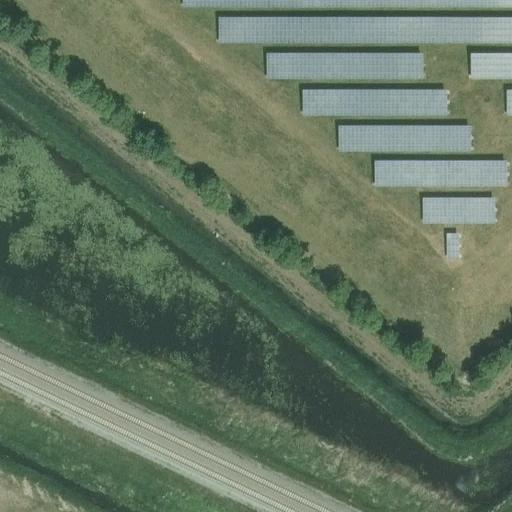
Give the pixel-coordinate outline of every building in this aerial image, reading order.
[(225,8),(225,39),(267,40),(268,6),(281,7),(281,0),(188,0),(188,8),(225,8)] [(274,75),(297,75),(298,51),(274,50),(274,75)] [(511,50),(478,50),(478,77),(511,77),(511,50)] [(330,95),(331,96),(331,87),(309,87),(309,111),(330,112),(330,95)] [(345,147),(366,148),(366,123),(345,123),(345,147)]
